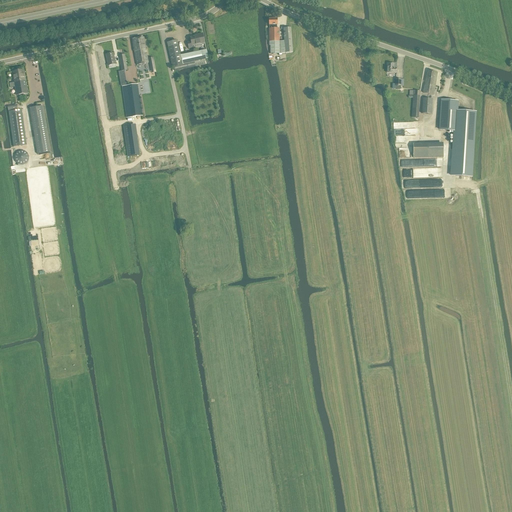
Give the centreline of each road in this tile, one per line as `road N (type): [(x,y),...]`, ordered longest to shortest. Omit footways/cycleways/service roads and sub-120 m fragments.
road 1 (track): [(446,137),(449,177),(480,204),(511,404)]
road 2 (unclassified): [(511,95),(261,0)]
road 3 (unclassified): [(227,0),(201,17),(0,62)]
